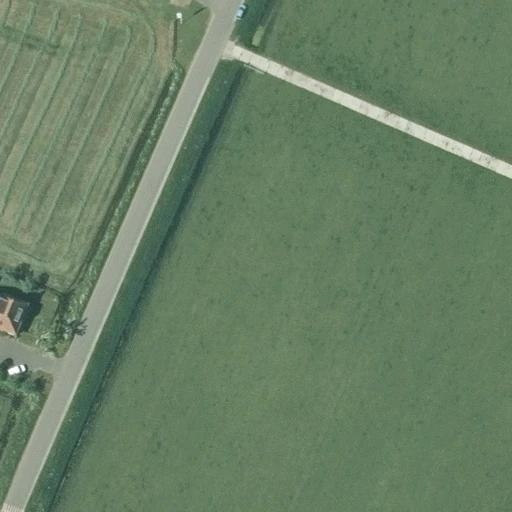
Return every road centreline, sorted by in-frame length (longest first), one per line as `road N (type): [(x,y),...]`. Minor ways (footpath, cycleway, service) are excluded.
road 1 (tertiary): [(8,511),(230,0)]
road 2 (unknown): [(216,32),(511,171)]
